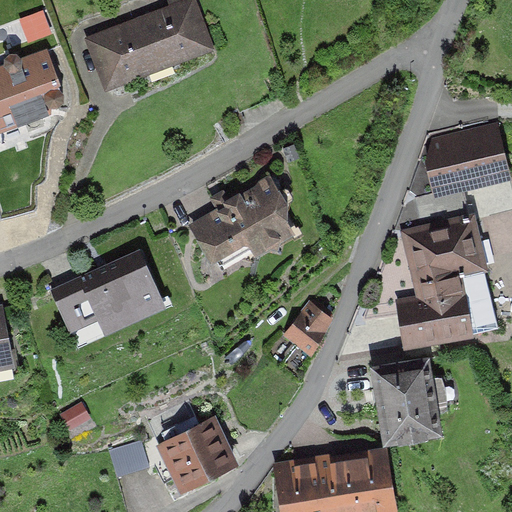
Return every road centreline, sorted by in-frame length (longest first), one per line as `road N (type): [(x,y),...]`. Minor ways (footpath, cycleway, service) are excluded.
road 1 (residential): [(221,511),(282,439),(327,365),(452,24)]
road 2 (residential): [(0,265),(204,172),(452,24)]
